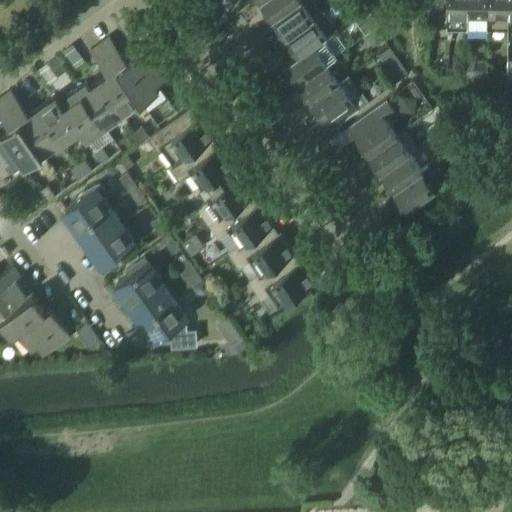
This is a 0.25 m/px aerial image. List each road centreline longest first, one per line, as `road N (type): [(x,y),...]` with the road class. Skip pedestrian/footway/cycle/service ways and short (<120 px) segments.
road 1 (residential): [(348,259),(168,0)]
road 2 (residential): [(129,336),(74,263),(48,282),(0,218)]
road 3 (residential): [(0,76),(106,0)]
